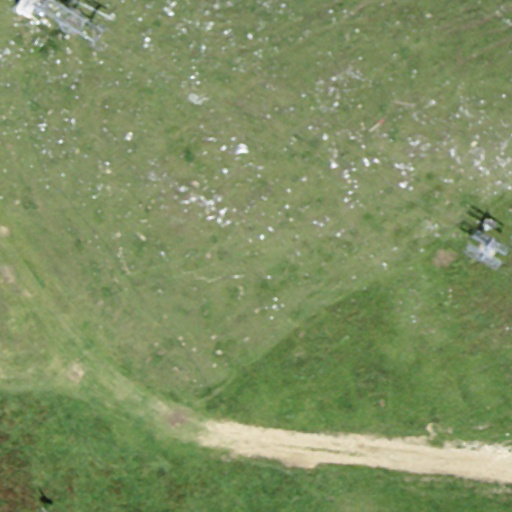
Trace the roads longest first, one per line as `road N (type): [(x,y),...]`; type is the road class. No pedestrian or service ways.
road 1 (track): [(511,428),(445,420),(313,427),(111,360),(0,385)]
road 2 (track): [(0,227),(14,382)]
